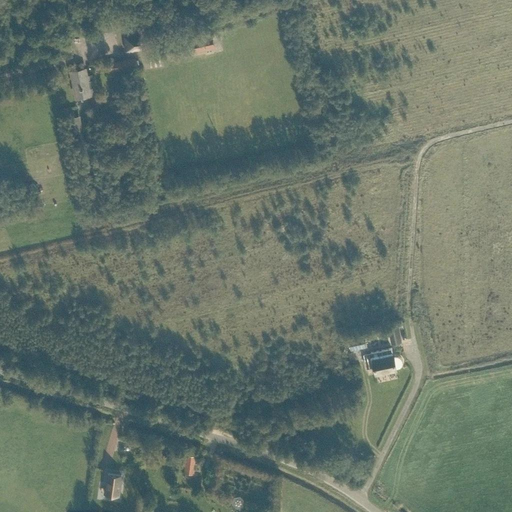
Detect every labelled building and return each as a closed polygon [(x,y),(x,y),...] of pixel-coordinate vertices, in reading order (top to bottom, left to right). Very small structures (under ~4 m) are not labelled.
[(199,18),(187,21),(189,30),(201,27),(199,18)] [(129,34),(123,35),(126,52),(142,49),(138,26),(128,28),(129,34)] [(212,35),(191,39),(194,50),(214,45),(212,35)] [(110,71),(127,67),(137,66),(135,58),(108,63),(110,71)] [(72,78),(70,78),(72,86),(74,86),(76,98),(90,95),(96,94),(93,73),(86,75),(85,68),(71,71),(72,78)] [(93,98),(95,110),(103,109),(101,96),(93,98)] [(122,105),(112,107),(115,118),(124,116),(124,114),(128,112),(127,107),(122,108),(122,105)] [(82,130),(80,115),(67,117),(69,132),(82,130)] [(397,326),(390,327),(393,343),(400,341),(397,326)] [(351,350),(367,346),(364,334),(348,337),(351,350)] [(380,357),(372,359),(375,374),(397,370),(396,369),(398,368),(400,367),(402,365),(402,363),(402,360),(401,358),(400,357),(398,356),(395,355),(394,356),(393,354),(393,355),(391,348),(378,351),(380,357)] [(185,454),(183,465),(186,465),(185,472),(193,473),(193,469),(198,469),(199,464),(194,463),(195,456),(185,454)] [(108,472),(105,493),(119,495),(122,474),(108,472)] [(234,497),(232,503),(236,508),(242,506),(244,500),(240,496),(234,497)]
